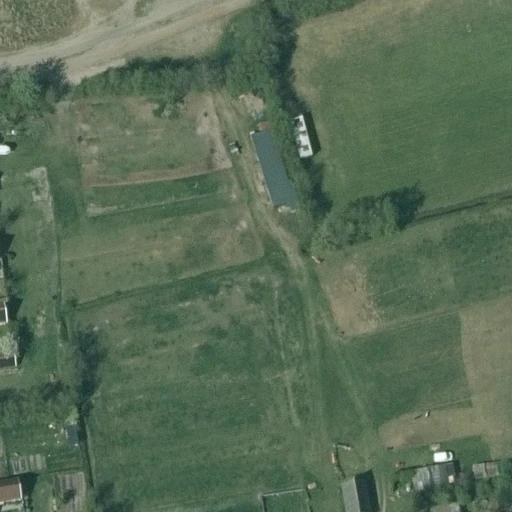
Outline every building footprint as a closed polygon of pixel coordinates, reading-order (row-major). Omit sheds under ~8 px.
[(301,120),(291,122),(299,161),(310,159),(301,120)] [(249,138),(271,210),(287,205),(290,213),(300,210),(292,184),(286,186),(269,132),(249,138)] [(13,354),(0,356),(0,361),(1,371),(15,369),(13,354)] [(426,472),(410,475),(414,496),(430,493),(426,472)] [(17,483),(0,486),(0,506),(20,503),(17,483)] [(344,511),(368,511),(364,485),(341,489),(344,511)]
